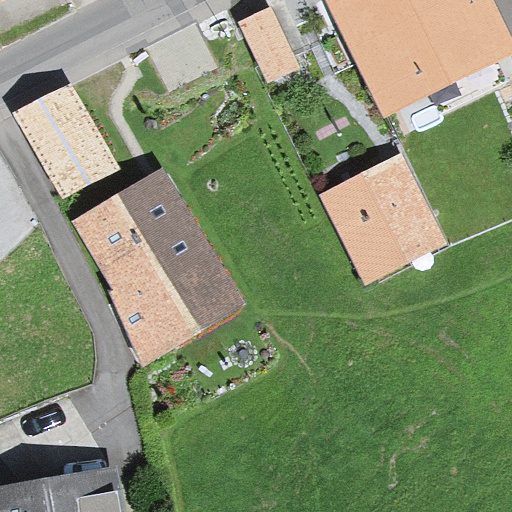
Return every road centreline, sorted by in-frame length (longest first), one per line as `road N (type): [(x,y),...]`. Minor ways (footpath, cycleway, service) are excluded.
road 1 (tertiary): [(0,80),(161,0)]
road 2 (unknown): [(135,12),(143,35),(117,99),(122,127)]
